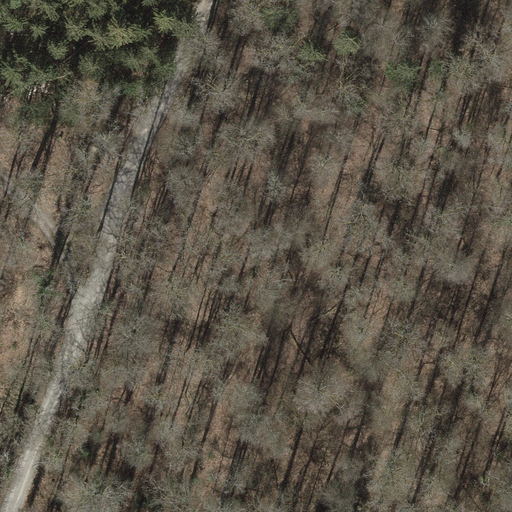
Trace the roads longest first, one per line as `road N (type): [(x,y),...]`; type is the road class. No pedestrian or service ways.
road 1 (track): [(213,0),(122,186),(11,511)]
road 2 (track): [(0,185),(45,225),(89,218),(122,186)]
